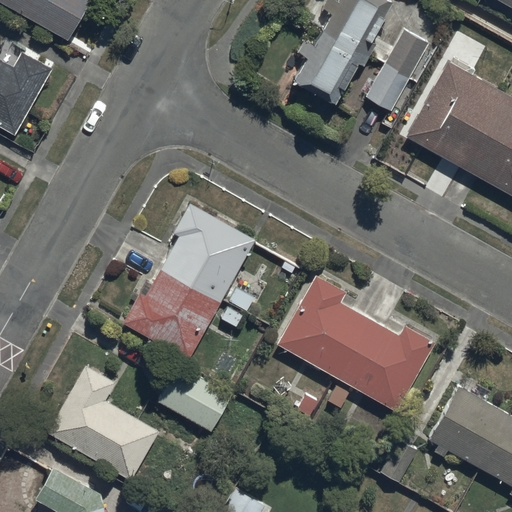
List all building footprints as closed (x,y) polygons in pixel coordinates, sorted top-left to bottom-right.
[(0,0),(0,1),(68,40),(90,0),(0,0)] [(335,106),(391,2),(386,0),(340,0),(340,1),(338,0),(325,0),(321,8),(332,14),(315,46),(305,40),(298,51),(308,57),(293,83),(335,106)] [(511,0),(496,0),(511,8),(511,0)] [(429,43),(402,28),(365,97),(391,111),(429,43)] [(0,127),(12,134),(50,68),(21,51),(12,68),(0,61),(0,127)] [(511,98),(447,61),(405,135),(511,195),(511,98)] [(122,321),(187,358),(255,239),(190,203),(173,233),(179,236),(145,296),(139,292),(122,321)] [(314,275),(275,344),(394,412),(435,342),(402,323),(396,334),(338,302),(344,292),(314,275)] [(115,382),(85,365),(46,431),(129,481),(158,432),(104,401),(115,382)] [(230,395),(179,366),(158,402),(210,431),(230,395)] [(511,416),(486,401),(491,393),(464,377),(428,437),(511,486),(511,416)] [(377,469),(397,482),(416,449),(396,438),(377,469)] [(52,467),(34,499),(57,511),(104,511),(100,494),(52,467)] [(220,511),(272,511),(274,509),(235,486),(220,511)]
